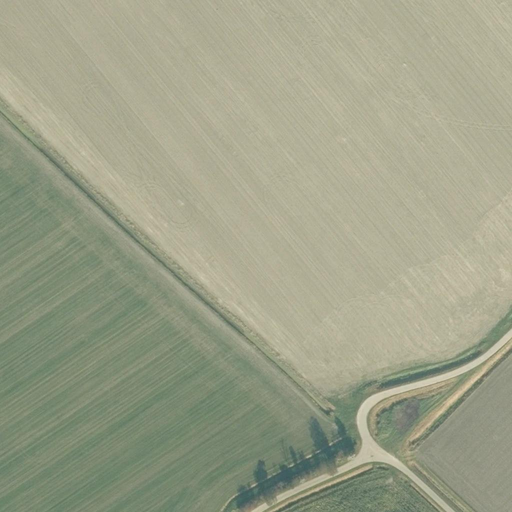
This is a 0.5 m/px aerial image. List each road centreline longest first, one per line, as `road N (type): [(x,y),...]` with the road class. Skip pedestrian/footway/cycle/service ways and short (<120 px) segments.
road 1 (unclassified): [(370,457),(360,418),(368,402),(459,371),(511,330)]
road 2 (unclassified): [(254,511),(370,457)]
